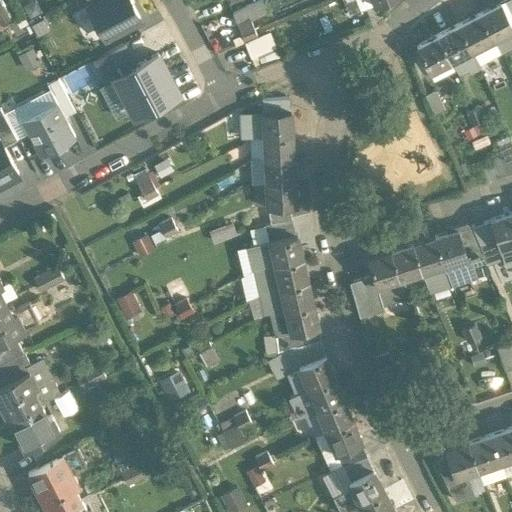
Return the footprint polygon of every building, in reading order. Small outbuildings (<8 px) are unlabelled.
[(101,0),(90,6),(88,7),(104,37),(139,19),(128,0),(101,0)] [(258,16),(252,3),(232,12),(237,24),(258,16)] [(511,27),(500,4),(478,15),(491,40),(511,29),(511,27)] [(478,15),(458,26),(471,51),(491,40),(478,15)] [(251,22),(238,27),(241,34),(254,28),(251,22)] [(458,26),(437,37),(450,61),(471,51),(458,26)] [(254,28),(241,34),(243,40),(256,35),(254,28)] [(269,34),(245,44),(250,57),(274,47),(269,34)] [(437,37),(416,48),(434,83),(447,77),(442,66),(450,61),(437,37)] [(95,58),(105,77),(131,62),(121,44),(95,58)] [(131,62),(105,77),(128,118),(177,92),(154,50),(131,62)] [(74,111),(57,80),(47,85),(56,102),(64,117),(74,111)] [(443,110),(435,91),(423,96),(431,115),(443,110)] [(287,98),(260,100),(261,112),(288,111),(287,98)] [(56,102),(21,121),(39,156),(75,138),(64,117),(56,102)] [(483,121),(478,108),(472,111),(477,123),(483,121)] [(16,139),(0,109),(0,140),(3,147),(16,139)] [(261,112),(240,113),(241,137),(262,136),(290,135),(289,111),(261,112)] [(477,123),(472,111),(465,113),(470,126),(477,123)] [(290,135),(262,136),(263,159),(291,158),(290,135)] [(511,146),(508,135),(495,141),(504,163),(511,159),(511,146)] [(3,147),(0,140),(0,182),(18,173),(3,147)] [(291,158),(263,159),(264,182),(292,181),(291,158)] [(150,181),(138,187),(141,193),(153,187),(150,181)] [(292,181),(264,182),(265,206),(293,205),(292,181)] [(153,187),(141,193),(144,200),(156,193),(153,187)] [(288,210),(266,213),(268,225),(290,221),(288,210)] [(511,213),(490,220),(498,247),(499,247),(511,242),(511,213)] [(170,218),(157,225),(161,231),(173,224),(170,218)] [(268,225),(264,226),(266,237),(293,231),(290,221),(268,225)] [(493,249),(485,223),(470,227),(485,264),(502,259),(499,247),(498,247),(493,249)] [(173,224),(161,231),(164,237),(176,230),(173,224)] [(485,264),(470,227),(457,232),(460,243),(462,242),(472,268),(485,264)] [(456,231),(433,238),(442,265),(450,284),(475,276),(472,268),(462,242),(460,243),(457,232),(456,231)] [(294,235),(267,241),(273,264),(300,258),(294,235)] [(433,238),(411,245),(419,272),(442,265),(433,238)] [(411,245),(389,252),(397,279),(419,272),(411,245)] [(389,252),(366,260),(371,275),(380,306),(381,305),(405,298),(397,279),(389,252)] [(273,264),(253,269),(258,292),(305,281),(300,258),(273,264)] [(56,266),(33,279),(36,285),(60,273),(56,266)] [(60,273),(36,285),(39,291),(63,279),(60,273)] [(371,275),(347,283),(357,318),(383,310),(381,305),(380,306),(371,275)] [(305,281),(258,292),(263,314),(283,310),(310,303),(305,281)] [(119,297),(129,316),(145,308),(134,288),(119,297)] [(185,299),(173,305),(176,311),(188,305),(185,299)] [(3,302),(0,303),(0,340),(37,321),(27,302),(13,309),(10,304),(6,307),(3,302)] [(310,303),(283,310),(288,333),(316,327),(310,303)] [(188,305),(176,311),(179,318),(192,311),(188,305)] [(474,325),(467,327),(472,340),(479,337),(474,325)] [(467,327),(461,330),(466,343),(472,340),(467,327)] [(15,338),(0,345),(0,362),(21,352),(15,338)] [(206,339),(194,345),(197,351),(209,345),(206,339)] [(429,339),(423,342),(428,354),(434,352),(429,339)] [(511,340),(501,343),(507,366),(511,365),(511,340)] [(428,354),(423,342),(416,344),(422,357),(428,354)] [(209,345),(197,351),(200,357),(212,351),(209,345)] [(323,356),(297,367),(306,389),(332,378),(323,356)] [(406,361),(383,368),(388,383),(411,375),(406,361)] [(98,365),(74,377),(77,383),(101,371),(98,365)] [(101,371),(77,383),(80,390),(104,377),(101,371)] [(27,372),(0,385),(0,405),(7,419),(38,403),(30,389),(35,387),(27,372)] [(332,378),(306,389),(315,410),(341,399),(332,378)] [(341,399),(315,410),(324,431),(350,420),(341,399)] [(38,403),(7,419),(22,449),(57,431),(50,416),(45,418),(38,403)] [(244,412),(232,418),(235,424),(247,418),(244,412)] [(247,418),(235,424),(238,430),(251,424),(247,418)] [(350,420),(324,431),(334,453),(335,453),(358,443),(360,442),(350,420)] [(511,430),(511,427),(489,435),(497,461),(511,456),(511,430)] [(489,435),(467,442),(476,468),(497,461),(489,435)] [(467,442),(444,449),(445,454),(440,456),(437,459),(436,463),(436,465),(454,500),(472,494),(465,477),(461,478),(459,474),(476,468),(467,442)] [(358,443),(335,453),(341,467),(364,456),(358,443)] [(76,449),(26,474),(45,511),(59,511),(79,502),(72,487),(76,485),(70,472),(85,465),(76,449)] [(266,453),(253,459),(257,465),(269,459),(266,453)] [(364,456),(341,467),(348,482),(370,470),(364,456)] [(269,459),(257,465),(260,471),(272,465),(269,459)] [(143,462),(119,474),(122,480),(146,468),(143,462)] [(146,468),(122,480),(125,486),(149,474),(146,468)] [(348,482),(346,483),(349,488),(331,497),(338,511),(341,511),(357,504),(382,491),(371,470),(348,482)] [(242,485),(223,494),(231,511),(235,511),(251,505),(242,485)] [(382,491),(357,504),(361,511),(392,511),(393,511),(382,491)] [(84,511),(79,502),(59,511),(84,511)]
